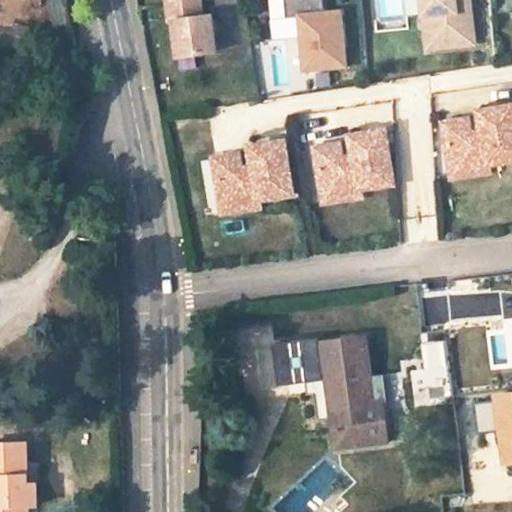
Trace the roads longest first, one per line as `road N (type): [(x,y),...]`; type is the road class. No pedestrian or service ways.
road 1 (residential): [(166,296),(511,257)]
road 2 (residential): [(166,296),(109,0)]
road 3 (residential): [(169,511),(166,296)]
